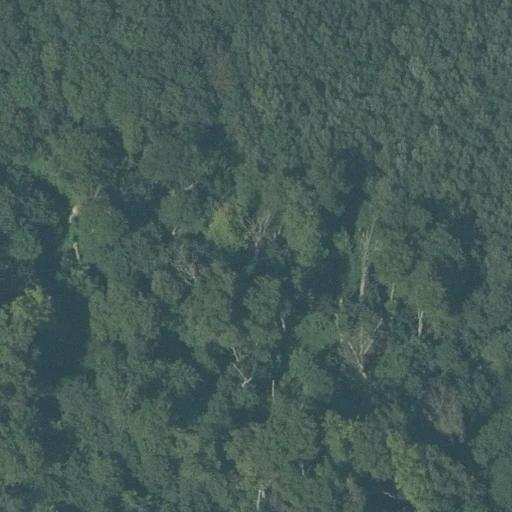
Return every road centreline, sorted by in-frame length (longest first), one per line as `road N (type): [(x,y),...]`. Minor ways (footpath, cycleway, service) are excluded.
road 1 (track): [(240,0),(193,30),(145,78),(72,218)]
road 2 (track): [(71,224),(18,361),(0,441)]
road 3 (track): [(72,218),(72,111),(95,48)]
